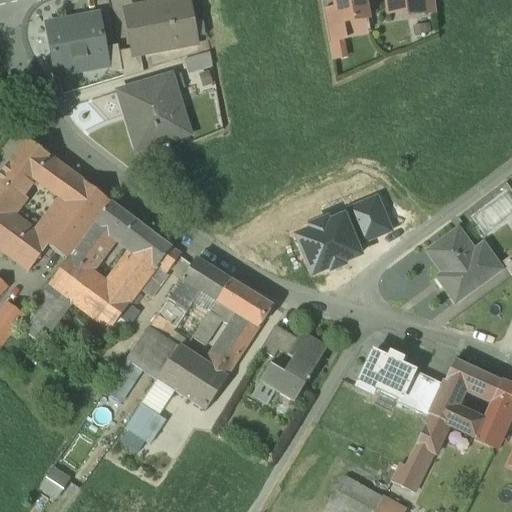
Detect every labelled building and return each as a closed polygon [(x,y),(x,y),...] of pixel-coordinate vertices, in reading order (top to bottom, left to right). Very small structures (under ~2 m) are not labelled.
[(188,0),(185,0),(125,11),(132,50),(133,57),(141,55),(197,45),(188,0)] [(334,0),(336,8),(339,25),(341,24),(367,19),(363,0),(334,0)] [(386,0),(388,9),(406,6),(407,15),(421,13),(421,15),(423,15),(421,0),(386,0)] [(433,0),(421,0),(423,15),(435,13),(433,0)] [(336,8),(323,10),(329,44),(344,41),(341,24),(339,25),(336,8)] [(98,16),(46,26),(55,74),(105,65),(104,59),(105,59),(103,49),(98,16)] [(117,46),(103,49),(105,59),(104,59),(105,65),(107,75),(122,72),(118,52),(117,46)] [(133,57),(132,50),(118,52),(122,72),(123,78),(144,72),(141,55),(133,57)] [(208,52),(188,55),(189,66),(209,64),(208,52)] [(170,77),(117,92),(122,111),(128,109),(140,151),(163,144),(162,141),(178,136),(167,98),(176,96),(170,77)] [(70,174),(26,141),(0,176),(0,209),(8,215),(36,177),(55,191),(70,174)] [(83,184),(70,174),(55,191),(64,198),(69,202),(83,184)] [(107,202),(83,184),(69,202),(64,198),(34,235),(33,236),(34,237),(47,247),(63,259),(107,202)] [(342,219),(354,247),(390,232),(376,199),(349,211),(351,216),(342,219)] [(110,204),(74,251),(94,265),(114,239),(132,252),(146,231),(110,204)] [(8,215),(0,209),(0,250),(6,255),(26,229),(8,215)] [(354,247),(342,219),(328,225),(326,221),(309,228),(311,232),(297,238),(313,275),(329,268),(330,272),(343,267),(342,263),(358,256),(354,247)] [(26,229),(6,255),(15,262),(34,237),(33,236),(34,235),(26,229)] [(180,256),(146,231),(132,252),(106,287),(129,304),(159,265),(168,271),(180,256)] [(473,252),(458,231),(427,253),(443,275),(436,279),(454,304),(500,270),(482,246),(473,252)] [(47,247),(34,237),(15,262),(28,272),(47,247)] [(94,265),(74,251),(68,259),(88,274),(94,265)] [(511,256),(502,263),(511,276),(511,256)] [(68,259),(48,287),(69,302),(109,331),(129,304),(106,287),(88,274),(68,259)] [(230,282),(195,260),(169,300),(178,306),(186,311),(191,304),(199,291),(216,302),(230,282)] [(270,306),(230,282),(216,302),(235,314),(239,317),(221,344),(238,355),(270,306)] [(69,302),(48,287),(27,315),(47,330),(69,302)] [(216,302),(199,291),(191,304),(208,315),(216,302)] [(169,300),(149,329),(158,335),(178,306),(169,300)] [(235,314),(216,302),(208,315),(184,351),(194,358),(196,355),(198,356),(221,320),(228,325),(235,314)] [(0,347),(20,318),(6,308),(0,315),(0,347)] [(288,335),(275,327),(260,351),(273,359),(278,352),(288,335)] [(149,329),(148,328),(126,360),(156,380),(178,348),(158,335),(149,329)] [(327,349),(301,333),(297,340),(286,357),(292,360),(283,374),(270,366),(259,383),(294,403),(307,382),(308,383),(309,381),(308,380),(327,349)] [(297,340),(288,335),(278,352),(286,357),(297,340)] [(184,351),(178,348),(156,380),(204,410),(225,378),(224,377),(238,355),(221,344),(207,366),(184,351)] [(16,358),(5,349),(0,355),(0,372),(4,375),(5,373),(12,378),(23,364),(15,359),(16,358)] [(387,360),(372,353),(356,388),(371,395),(374,388),(398,399),(400,400),(414,372),(399,365),(401,360),(390,354),(387,360)] [(487,378),(454,362),(443,386),(430,415),(448,425),(455,409),(464,390),(478,396),(487,378)] [(443,386),(414,372),(400,400),(398,399),(396,404),(428,419),(430,415),(443,386)] [(500,384),(487,378),(478,396),(492,401),(500,384)] [(483,421),(480,428),(497,436),(498,434),(510,407),(511,408),(511,389),(500,384),(492,401),(483,421)] [(164,421),(140,405),(124,429),(148,445),(164,421)] [(483,421),(455,409),(448,425),(448,426),(475,438),(480,428),(483,421)] [(448,425),(430,415),(428,419),(424,428),(442,438),(448,425)] [(405,470),(399,466),(390,483),(413,494),(433,454),(435,455),(448,426),(448,425),(442,438),(434,454),(431,452),(418,477),(405,470)] [(442,438),(424,428),(405,470),(418,477),(431,452),(434,454),(442,438)] [(491,449),(497,436),(480,428),(475,438),(474,442),(491,449)] [(41,486),(59,495),(70,473),(52,464),(41,486)] [(373,511),(381,500),(342,478),(325,508),(332,511),(373,511)] [(373,511),(401,511),(381,500),(373,511)]
